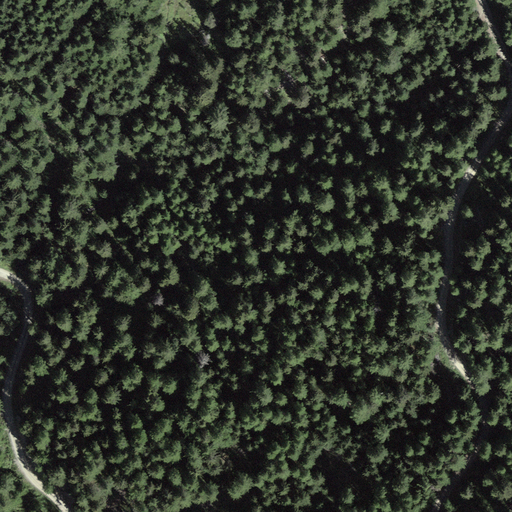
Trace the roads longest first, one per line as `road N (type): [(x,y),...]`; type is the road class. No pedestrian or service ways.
road 1 (unclassified): [(433,511),(473,447),(482,413),(440,326),(448,218),(511,88)]
road 2 (unclassified): [(0,273),(19,283),(26,299),(7,383),(13,437),(31,476),(68,511)]
